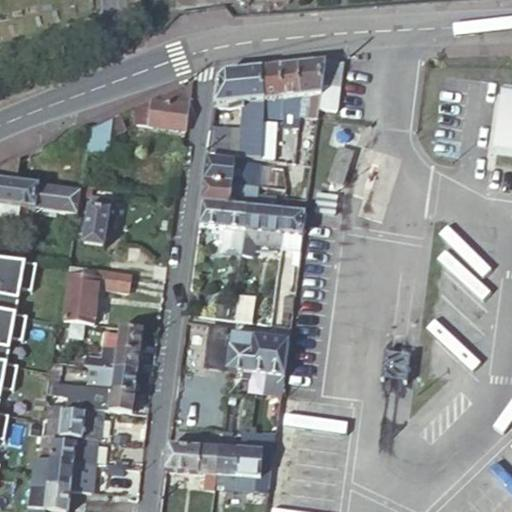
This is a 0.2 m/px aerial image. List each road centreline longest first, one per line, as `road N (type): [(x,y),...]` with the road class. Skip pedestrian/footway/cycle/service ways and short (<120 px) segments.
road 1 (unclassified): [(208,49),(151,511)]
road 2 (tertiary): [(208,49),(511,23)]
road 3 (tertiary): [(0,126),(208,49)]
